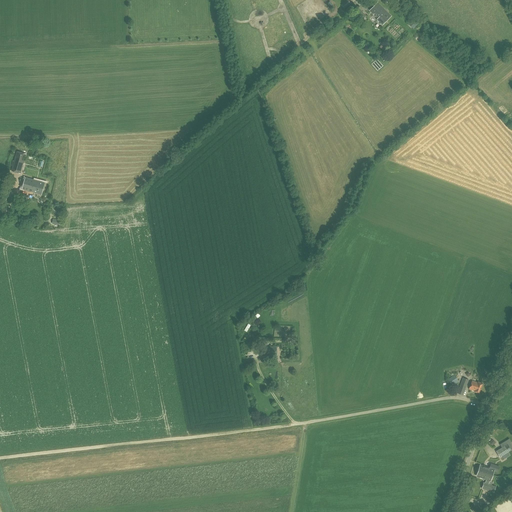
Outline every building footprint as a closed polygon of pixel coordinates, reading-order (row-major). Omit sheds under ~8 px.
[(345,9),(351,4),(347,0),(346,0),(341,5),(345,9)] [(377,3),(370,10),(374,14),(376,15),(375,16),(378,18),(377,19),(382,25),(391,16),(377,3)] [(362,20),(366,16),(359,8),(354,12),(362,20)] [(413,29),(420,22),(414,16),(408,23),(413,29)] [(505,106),(501,108),(506,115),(510,112),(505,106)] [(21,174),(26,154),(16,151),(11,171),(21,174)] [(25,178),(22,189),(42,194),(45,183),(25,178)] [(256,352),(266,351),(265,342),(255,343),(256,352)] [(267,357),(277,356),(277,347),(266,347),(267,357)] [(454,375),(448,380),(452,386),(459,382),(457,378),(454,375)] [(463,395),(469,380),(463,378),(459,390),(454,389),(453,392),(458,393),(457,393),(463,395)] [(477,383),(472,381),(469,389),(475,391),(474,392),(479,393),(483,383),(478,382),(477,383)] [(500,457),(508,452),(511,450),(507,444),(496,451),(500,457)] [(490,480),(491,481),(494,470),(480,465),(477,476),(486,479),(485,482),(484,482),(482,489),(494,493),(496,486),(489,484),(490,480)]
